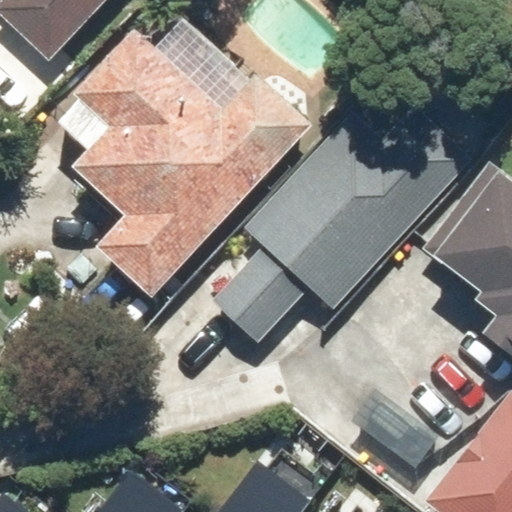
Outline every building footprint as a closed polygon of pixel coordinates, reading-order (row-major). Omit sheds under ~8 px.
[(0,0),(0,2),(4,6),(0,10),(0,21),(50,67),(112,0),(0,0)] [(216,114),(130,34),(70,99),(106,133),(70,172),(126,224),(97,254),(148,302),(309,129),(252,76),(216,114)] [(459,189),(371,101),(244,228),(262,247),(210,299),(256,345),(307,294),(331,318),(459,189)] [(494,318),(477,339),(511,367),(511,184),(490,167),(427,245),(440,256),(431,267),(494,318)] [(511,511),(511,395),(511,394),(426,502),(439,511),(511,511)] [(214,511),(296,511),(311,492),(257,454),(214,511)] [(98,511),(180,511),(187,504),(133,465),(98,511)] [(0,492),(0,511),(43,511),(6,484),(0,492)]
